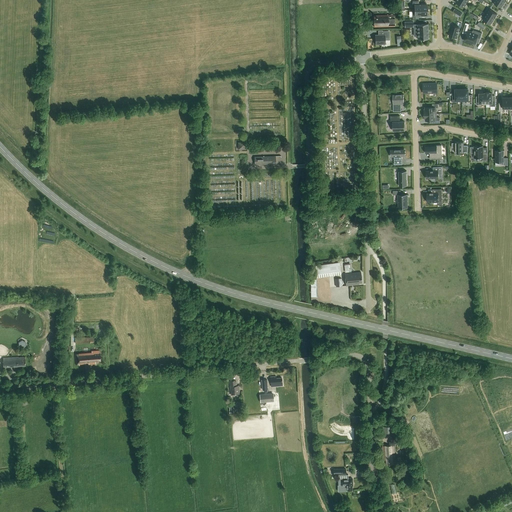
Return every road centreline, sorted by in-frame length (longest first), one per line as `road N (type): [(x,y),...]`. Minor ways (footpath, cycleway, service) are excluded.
road 1 (primary): [(511,358),(193,279),(87,222),(0,146)]
road 2 (unclassified): [(0,390),(359,355),(368,366),(370,412)]
road 3 (unclassified): [(361,57),(316,65),(306,77),(314,195),(323,202),(365,196)]
road 4 (residential): [(511,87),(413,73),(415,130)]
road 5 (residential): [(365,196),(361,57)]
road 6 (track): [(53,385),(65,511)]
